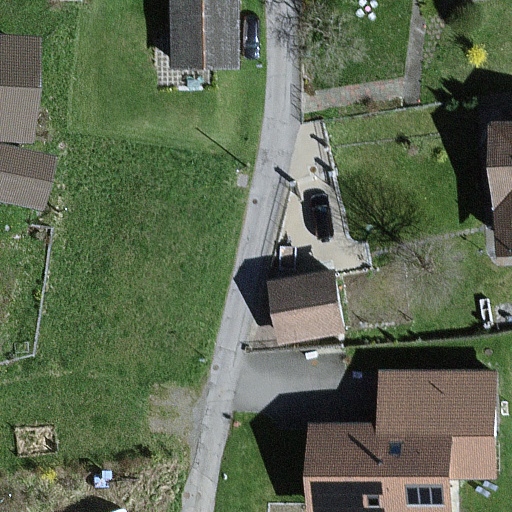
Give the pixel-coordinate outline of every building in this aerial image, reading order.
[(237,0),(175,0),(177,63),(239,62),(237,0)] [(27,45),(0,42),(0,139),(20,141),(27,45)] [(511,122),(497,124),(507,249),(511,249),(511,122)] [(47,162),(0,149),(0,198),(35,208),(47,162)] [(334,272),(275,282),(284,338),(343,328),(334,272)] [(494,371),(386,372),(386,424),(319,425),(319,511),(452,511),(452,473),(495,472),(494,371)]
